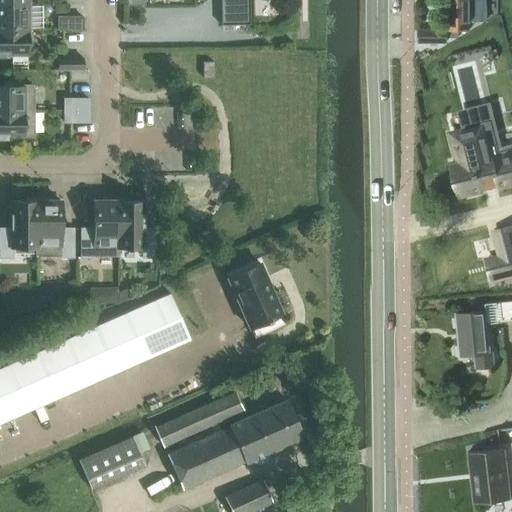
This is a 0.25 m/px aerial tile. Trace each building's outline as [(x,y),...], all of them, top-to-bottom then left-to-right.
[(484,0),(444,0),(441,3),(441,10),(445,13),(445,28),(445,36),(446,36),(457,36),(457,29),(468,29),(468,19),(485,19),(484,0)] [(28,4),(0,4),(0,28),(28,29),(28,4)] [(59,17),(59,29),(83,29),(83,17),(59,17)] [(28,29),(0,28),(0,56),(13,57),(13,54),(28,54),(28,29)] [(446,40),(446,36),(445,36),(445,28),(418,29),(418,41),(446,40)] [(59,58),(59,70),(83,70),(83,58),(59,58)] [(0,110),(34,110),(34,85),(19,85),(19,82),(4,82),(4,85),(0,85),(0,110)] [(65,99),(65,110),(89,110),(89,99),(65,99)] [(34,135),(34,110),(0,110),(0,138),(7,139),(7,135),(34,135)] [(89,110),(65,110),(65,122),(89,122),(89,110)] [(464,130),(444,135),(458,194),(494,185),(495,186),(511,182),(511,154),(510,146),(496,149),(489,118),(463,125),(464,130)] [(36,201),(36,248),(36,255),(61,255),(61,257),(73,257),(74,228),(61,228),(62,201),(51,201),(51,198),(36,198),(36,201)] [(120,248),(120,201),(119,201),(119,198),(104,198),(104,201),(94,201),(94,228),(82,228),(82,257),(94,257),(94,255),(120,255),(120,248)] [(36,248),(36,201),(12,201),(12,228),(0,227),(0,256),(12,257),(12,247),(36,248)] [(120,201),(120,248),(143,248),(143,257),(155,257),(155,228),(143,228),(143,201),(120,201)] [(511,226),(511,225),(493,229),(500,256),(493,258),(498,276),(511,272),(511,226)] [(267,277),(260,263),(228,277),(250,328),(266,320),(267,322),(271,320),(271,319),(279,315),(263,279),(267,277)] [(171,293),(0,367),(0,422),(191,339),(171,293)] [(511,299),(483,302),(483,309),(454,312),(458,354),(472,353),(474,366),(492,364),(491,349),(487,350),(485,322),(511,318),(511,299)] [(286,399),(277,403),(229,424),(227,419),(244,411),(235,391),(155,427),(164,446),(217,423),(220,430),(167,454),(183,489),(246,461),(247,463),(251,461),(259,462),(266,459),(269,453),(303,438),(286,399)] [(92,489),(145,466),(132,436),(79,459),(92,489)] [(508,498),(502,447),(466,451),(472,502),(508,498)] [(231,511),(250,511),(271,503),(261,480),(224,497),(231,511)]
